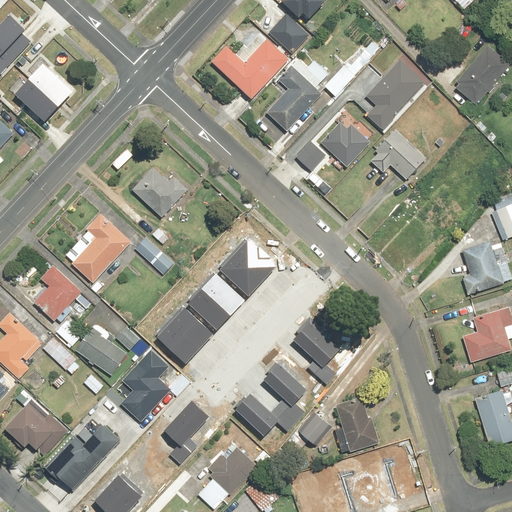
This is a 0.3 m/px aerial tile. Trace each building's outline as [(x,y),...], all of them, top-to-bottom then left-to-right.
[(309,12),(314,17),(330,0),(290,0),(305,15),(309,12)] [(457,0),(466,9),(475,0),(457,0)] [(0,73),(32,38),(23,30),(28,25),(11,10),(0,22),(0,73)] [(290,14),(273,31),(295,53),(312,36),(290,14)] [(233,44),(218,60),(256,97),(293,59),(270,36),(248,59),(233,44)] [(350,58),(326,83),(340,95),(384,49),(374,40),(353,61),(350,58)] [(478,105),(511,64),(511,59),(493,43),(456,86),(478,105)] [(376,101),(367,111),(385,127),(429,79),(402,55),(367,93),(376,101)] [(319,86),(330,73),(314,59),(309,64),(301,57),(282,78),(291,86),(270,110),(292,130),(325,92),(319,86)] [(45,61),(19,91),(48,117),(75,87),(45,61)] [(375,141),(346,114),(322,140),(352,166),(375,141)] [(0,150),(17,133),(0,115),(0,150)] [(397,127),(371,156),(387,171),(394,164),(412,179),(431,157),(397,127)] [(328,152),(313,140),(298,158),(313,170),(328,152)] [(337,163),(329,174),(337,180),(345,170),(337,163)] [(172,181),(156,165),(134,187),(165,217),(193,188),(178,174),(172,181)] [(448,185),(418,214),(432,227),(437,222),(446,231),(470,207),(448,185)] [(203,203),(211,192),(204,187),(196,198),(203,203)] [(511,203),(493,211),(505,240),(511,237),(511,203)] [(135,240),(103,211),(66,252),(98,281),(135,240)] [(160,227),(154,234),(165,243),(171,237),(160,227)] [(147,233),(136,246),(168,273),(179,261),(147,233)] [(494,237),(463,246),(471,272),(465,273),(471,294),(511,281),(511,264),(505,240),(496,243),(494,237)] [(248,240),(222,269),(251,296),(278,267),(248,240)] [(51,283),(36,296),(61,322),(75,309),(70,305),(85,291),(58,262),(44,275),(51,283)] [(215,273),(188,302),(217,329),(244,300),(215,273)] [(480,329),(465,333),(474,363),(511,351),(511,302),(475,313),(480,329)] [(184,307),(157,336),(186,363),(213,334),(184,307)] [(28,361),(45,345),(12,310),(0,321),(11,332),(0,341),(0,354),(22,377),(34,366),(28,361)] [(71,319),(59,329),(72,345),(84,335),(71,319)] [(311,320),(292,342),(313,361),(307,368),(327,385),(335,374),(325,365),(342,346),(311,320)] [(109,337),(113,332),(99,322),(79,350),(115,375),(131,353),(109,337)] [(143,337),(130,325),(119,337),(139,356),(147,348),(140,340),(143,337)] [(56,337),(45,348),(72,373),(82,362),(56,337)] [(136,389),(123,403),(144,423),(174,392),(178,396),(193,381),(184,372),(171,385),(163,377),(174,366),(155,348),(126,379),(136,389)] [(251,392),(234,410),(264,436),(277,422),(287,431),(304,412),(293,402),(304,391),(274,364),(259,380),(280,399),(270,410),(251,392)] [(511,366),(495,371),(499,387),(511,383),(511,366)] [(0,372),(0,398),(9,389),(0,381),(0,377),(3,375),(0,372)] [(95,372),(85,381),(97,394),(107,384),(95,372)] [(511,412),(506,391),(478,399),(491,445),(511,438),(511,412)] [(344,452),(384,442),(377,414),(370,416),(365,394),(338,401),(344,425),(337,427),(344,452)] [(48,415),(31,399),(9,422),(45,457),(71,429),(53,411),(48,415)] [(179,446),(171,454),(181,464),(199,444),(190,436),(209,416),(192,401),(164,431),(179,446)] [(317,407),(300,429),(318,443),(335,421),(317,407)] [(123,437),(105,421),(89,440),(80,432),(53,462),(80,486),(123,437)] [(259,464),(239,446),(230,456),(227,453),(212,469),(216,473),(199,492),(218,509),(259,464)] [(327,465),(297,475),(307,506),(337,496),(327,465)] [(380,471),(344,481),(352,511),(361,508),(362,511),(376,511),(405,504),(397,477),(383,481),(380,471)] [(121,474),(95,501),(106,511),(127,511),(144,495),(121,474)]
